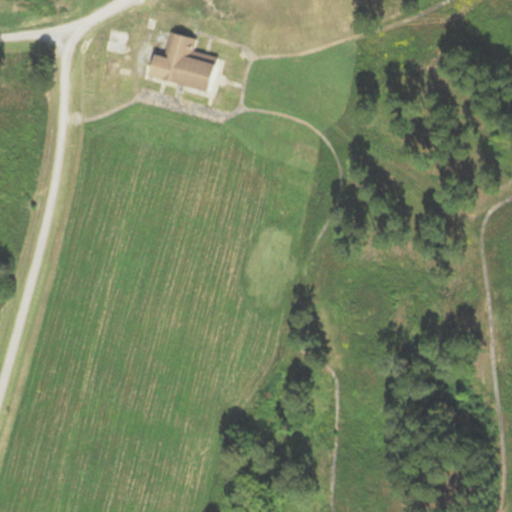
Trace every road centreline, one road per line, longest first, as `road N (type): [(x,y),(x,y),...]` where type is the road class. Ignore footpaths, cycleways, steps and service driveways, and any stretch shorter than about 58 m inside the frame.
road 1 (residential): [(0,405),(67,124),(73,30)]
road 2 (residential): [(131,0),(73,30),(0,39)]
